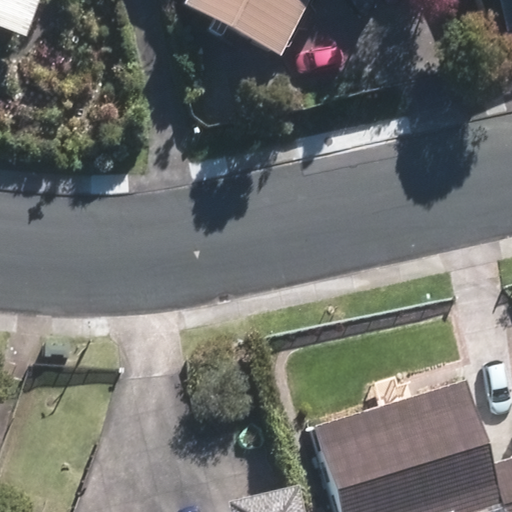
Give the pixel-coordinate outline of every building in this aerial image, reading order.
[(0,0),(0,23),(23,32),(34,0),(0,0)] [(196,0),(279,42),(300,0),(196,0)] [(47,42),(40,75),(95,87),(102,54),(47,42)] [(468,411),(315,456),(331,511),(461,511),(495,502),(468,411)] [(299,511),(298,503),(256,511),(299,511)]
